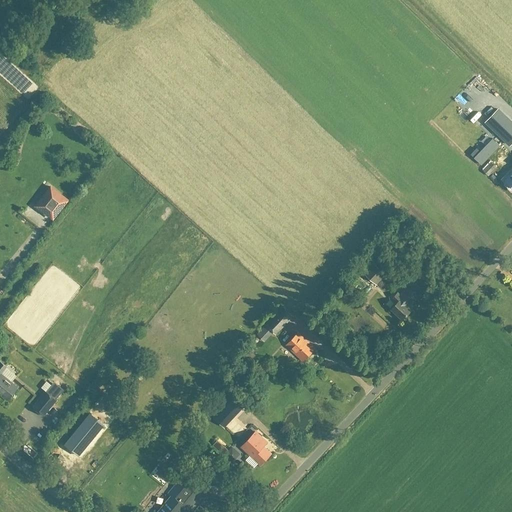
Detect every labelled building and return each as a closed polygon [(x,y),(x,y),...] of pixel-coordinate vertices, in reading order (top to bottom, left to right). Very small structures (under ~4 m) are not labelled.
[(511,122),(498,109),(485,122),(509,146),(511,142),(511,122)] [(477,148),(470,155),(481,165),(499,146),(492,139),(480,152),(477,148)] [(51,219),(62,206),(66,200),(50,187),(34,207),(45,215),(46,215),(51,219)] [(376,286),(386,276),(372,263),(363,273),(376,286)] [(408,287),(401,295),(398,293),(392,299),(397,304),(396,304),(391,310),(402,320),(411,311),(408,308),(418,297),(408,287)] [(275,335),(287,323),(278,314),(266,326),(275,335)] [(302,362),(315,349),(298,334),(286,346),(302,362)] [(0,395),(6,401),(16,388),(0,374),(0,373),(5,367),(0,363),(0,395)] [(13,381),(17,374),(6,367),(2,373),(13,381)] [(44,392),(31,407),(43,417),(55,401),(61,394),(50,385),(45,392),(44,392)] [(225,407),(214,418),(220,424),(223,427),(234,416),(225,407)] [(89,414),(64,445),(77,456),(88,441),(102,424),(89,414)] [(267,443),(255,433),(241,448),(260,465),(271,454),(263,447),(267,443)] [(204,489),(184,474),(187,477),(179,486),(176,484),(168,494),(171,497),(158,511),(181,511),(185,507),(188,510),(194,503),(204,489)]
